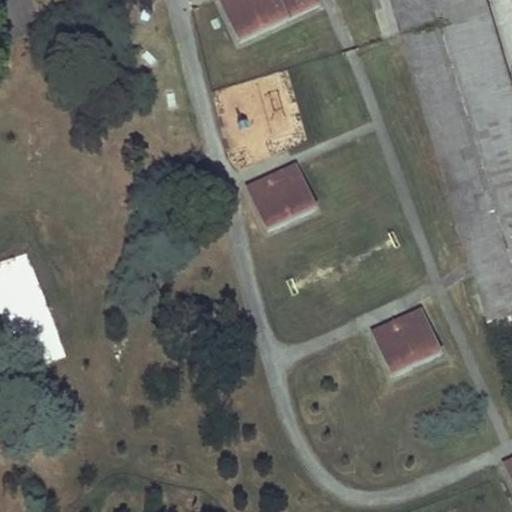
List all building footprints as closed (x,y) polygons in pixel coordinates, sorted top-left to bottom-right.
[(238,0),(239,0),(222,8),(239,44),(288,22),(277,0),(238,0)] [(319,0),(288,0),(295,20),(323,11),(319,0)] [(438,23),(430,0),(391,0),(402,34),(438,23)] [(430,0),(438,23),(438,26),(484,13),(480,0),(430,0)] [(511,316),(511,105),(484,13),(438,26),(403,36),(489,324),(511,316)] [(295,167),(279,174),(283,182),(299,175),(295,167)] [(267,189),(250,197),(267,233),(316,211),(299,175),(283,182),(279,174),(263,181),(267,189)] [(267,189),(263,181),(247,189),(250,197),(267,189)] [(81,207),(86,222),(102,217),(97,202),(81,207)] [(420,312),(404,319),(408,327),(424,320),(420,312)] [(392,334),(375,342),(392,378),(441,356),(424,320),(408,327),(404,319),(388,326),(392,334)] [(392,334),(388,326),(372,334),(375,342),(392,334)] [(511,461),(503,466),(507,474),(511,471),(511,461)]
